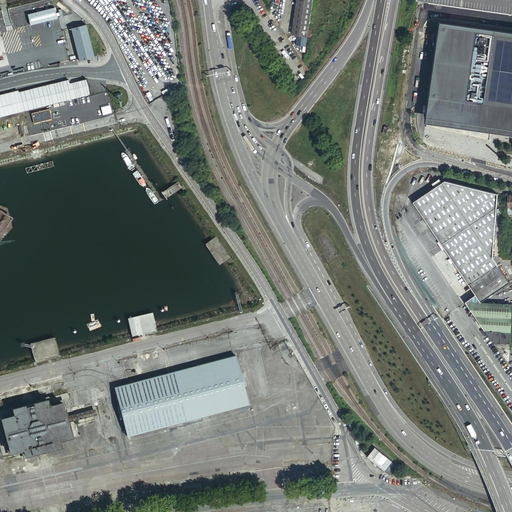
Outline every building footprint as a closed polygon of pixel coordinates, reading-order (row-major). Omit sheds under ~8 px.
[(313,0),(297,0),(292,35),(307,37),(313,0)] [(511,0),(416,0),(416,1),(426,2),(478,9),(497,12),(511,13),(511,0)] [(50,7),(23,14),(26,25),(52,18),(50,7)] [(511,30),(440,20),(425,126),(489,140),(491,124),(491,121),(498,123),(511,125),(511,30)] [(93,57),(85,25),(71,28),(79,61),(93,57)] [(253,33),(248,26),(244,28),(250,36),(253,33)] [(0,116),(90,94),(86,79),(69,83),(68,80),(17,93),(16,91),(0,95),(0,116)] [(31,113),(34,123),(52,118),(49,108),(31,113)] [(432,184),(434,187),(442,182),(439,178),(432,184)] [(476,295),(480,302),(509,283),(492,258),(498,194),(444,181),(442,182),(434,187),(413,202),(449,255),(456,265),(476,295)] [(466,302),(493,343),(509,343),(510,332),(511,304),(481,303),(480,302),(476,295),(466,302)] [(249,405),(236,356),(139,381),(114,388),(117,398),(122,417),(127,437),(249,405)] [(69,432),(68,427),(64,413),(62,403),(49,406),(47,400),(14,408),(15,415),(2,418),(11,452),(24,449),(26,456),(59,447),(57,440),(71,437),(69,432)]
